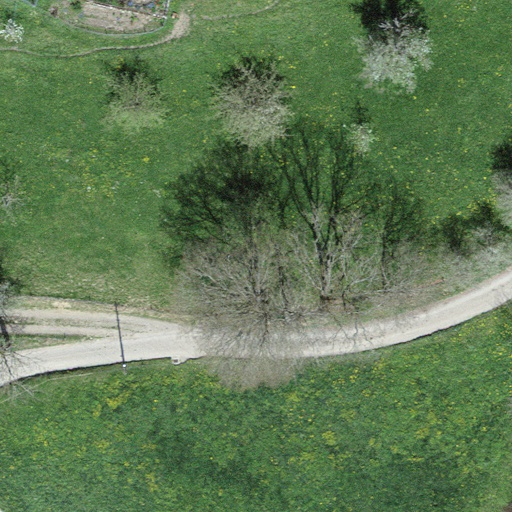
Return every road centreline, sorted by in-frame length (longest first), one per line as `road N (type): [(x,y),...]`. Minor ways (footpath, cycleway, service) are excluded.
road 1 (unclassified): [(0,370),(191,341),(285,344),(400,333),(479,305),(511,281)]
road 2 (track): [(0,317),(99,323),(191,341)]
